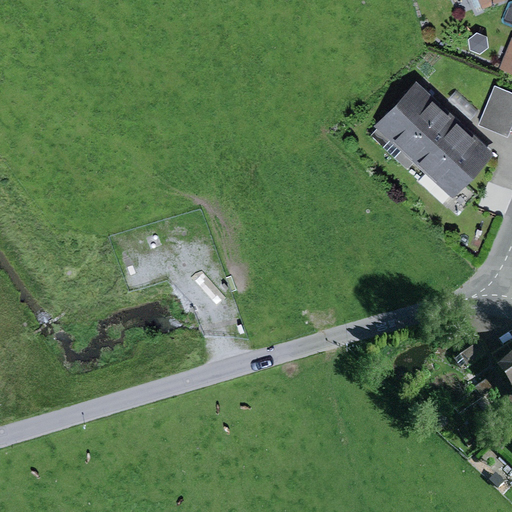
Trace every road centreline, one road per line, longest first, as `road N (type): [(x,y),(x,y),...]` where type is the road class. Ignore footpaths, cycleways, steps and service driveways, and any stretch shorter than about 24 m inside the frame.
road 1 (unclassified): [(344,334),(0,437)]
road 2 (residential): [(511,283),(344,334)]
